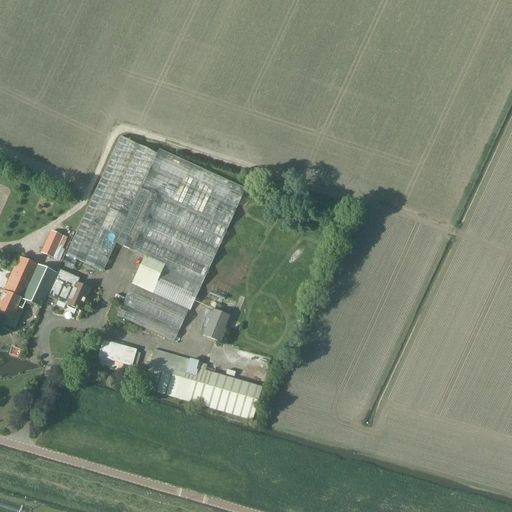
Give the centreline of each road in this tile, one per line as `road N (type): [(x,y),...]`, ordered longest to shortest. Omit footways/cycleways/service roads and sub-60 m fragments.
road 1 (tertiary): [(246,511),(0,440)]
road 2 (unknown): [(122,268),(94,327),(197,357)]
road 3 (unknown): [(23,447),(45,330),(50,323),(94,327)]
